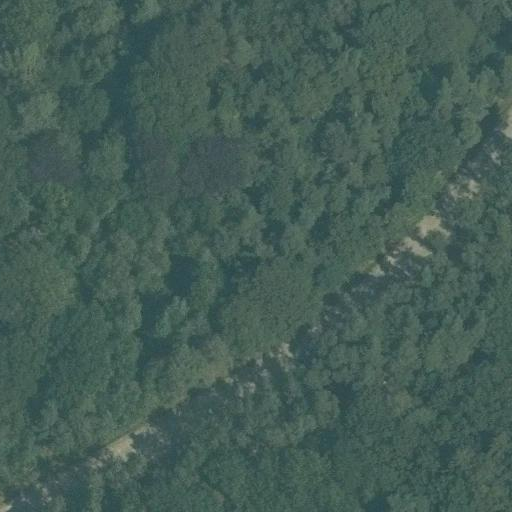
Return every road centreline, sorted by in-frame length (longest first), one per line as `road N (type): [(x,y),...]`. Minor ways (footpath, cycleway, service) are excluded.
road 1 (unclassified): [(28,511),(279,372),(384,283),(511,122)]
road 2 (track): [(128,0),(149,118),(279,372)]
road 3 (track): [(384,283),(437,300),(511,205)]
